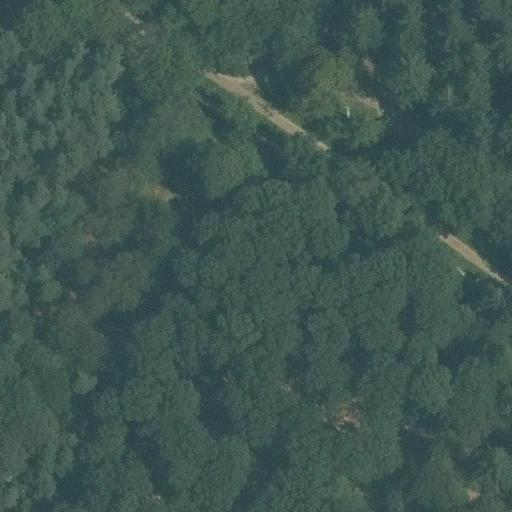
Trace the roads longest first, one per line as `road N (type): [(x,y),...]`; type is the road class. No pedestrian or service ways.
road 1 (track): [(79,0),(511,281)]
road 2 (unknown): [(231,121),(0,420)]
road 3 (track): [(320,0),(242,100)]
